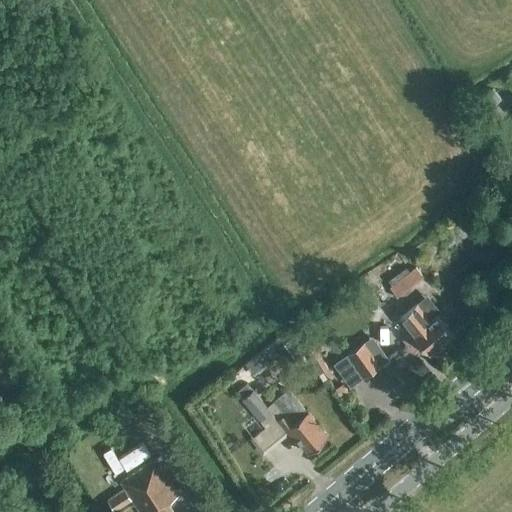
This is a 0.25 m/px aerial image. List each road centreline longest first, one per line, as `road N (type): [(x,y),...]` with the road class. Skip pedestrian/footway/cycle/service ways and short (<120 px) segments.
road 1 (track): [(244,511),(161,388),(264,318),(62,0)]
road 2 (primary): [(409,434),(511,347)]
